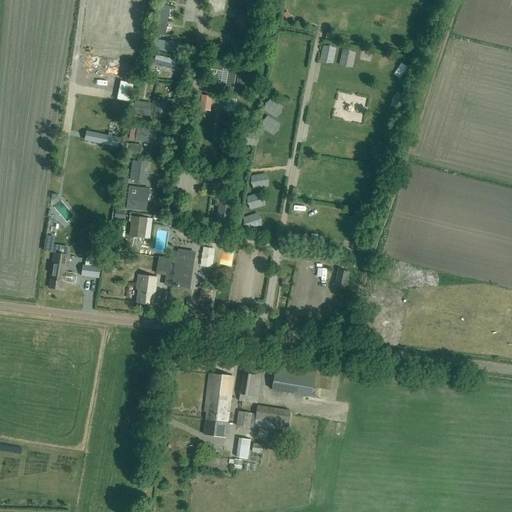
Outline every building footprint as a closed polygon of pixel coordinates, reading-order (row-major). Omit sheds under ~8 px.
[(181,17),(183,0),(175,0),(173,15),(181,17)] [(160,6),(156,35),(165,36),(169,7),(160,6)] [(155,39),(153,49),(182,54),(184,45),(155,39)] [(336,61),(339,44),(332,42),(329,60),(336,61)] [(180,62),(156,56),(153,65),(178,71),(180,62)] [(201,97),(199,110),(210,111),(212,99),(201,97)] [(133,114),(149,116),(151,104),(135,102),(133,114)] [(154,117),(165,119),(167,105),(156,104),(154,117)] [(120,106),(115,114),(122,118),(127,110),(120,106)] [(151,130),(137,129),(135,141),(150,143),(151,130)] [(93,132),(91,142),(117,148),(119,138),(93,132)] [(130,144),(128,155),(138,156),(139,145),(130,144)] [(144,172),(145,163),(132,161),(130,180),(139,181),(140,172),(144,172)] [(225,187),(226,180),(205,176),(203,183),(225,187)] [(147,212),(149,192),(129,190),(126,209),(147,212)] [(233,202),(232,202),(215,199),(214,207),(218,207),(215,224),(228,226),(229,226),(233,202)] [(328,215),(337,217),(339,207),(330,205),(328,215)] [(123,211),(115,210),(114,218),(122,219),(123,211)] [(145,239),(147,218),(130,216),(129,222),(131,223),(129,237),(145,239)] [(269,226),(273,236),(280,233),(276,224),(269,226)] [(173,286),(189,289),(195,253),(179,250),(173,286)] [(75,283),(76,281),(77,277),(76,275),(74,273),(66,272),(69,256),(54,253),(51,270),(52,270),(49,288),(63,290),(64,282),(72,284),(75,283)] [(98,279),(100,267),(83,265),(81,277),(98,279)] [(345,290),(349,272),(338,270),(335,288),(345,290)] [(153,305),(156,278),(138,276),(137,285),(139,285),(137,303),(153,305)] [(213,303),(217,288),(202,286),(199,300),(213,303)] [(316,372),(277,365),(273,390),(311,396),(316,372)] [(257,402),(262,369),(244,366),(239,399),(257,402)] [(205,404),(229,407),(233,377),(209,374),(205,404)] [(227,422),(229,407),(205,404),(204,412),(207,412),(204,435),(225,437),(227,422)] [(256,409),(253,425),(287,431),(290,414),(256,409)] [(249,428),(252,413),(238,411),(236,426),(249,428)] [(248,459),(251,440),(239,439),(236,457),(248,459)] [(262,454),(263,445),(253,443),(251,452),(262,454)]
